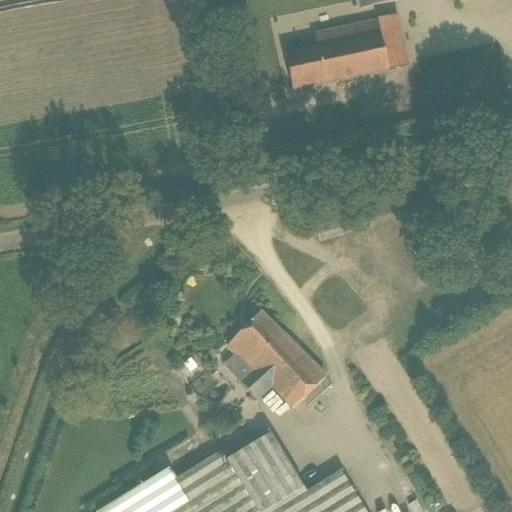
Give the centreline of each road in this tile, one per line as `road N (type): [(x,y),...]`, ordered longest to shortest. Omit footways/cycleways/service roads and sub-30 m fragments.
road 1 (unclassified): [(0,243),(511,141)]
road 2 (track): [(9,511),(81,328),(168,212)]
